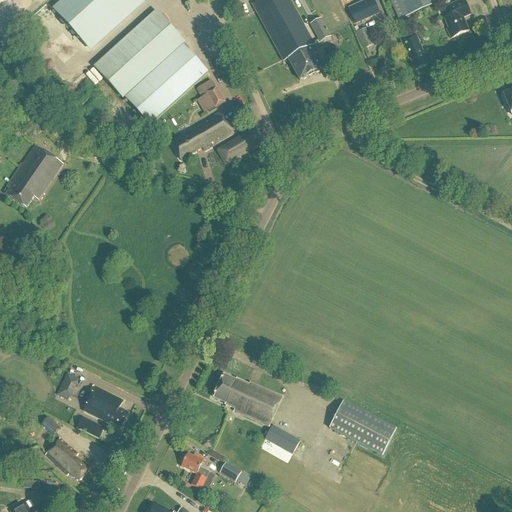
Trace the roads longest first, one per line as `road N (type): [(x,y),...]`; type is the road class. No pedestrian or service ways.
road 1 (tertiary): [(121,511),(290,172)]
road 2 (tertiary): [(290,172),(342,127),(511,53)]
road 3 (track): [(342,127),(358,145),(511,228)]
road 4 (unclassified): [(290,172),(212,0)]
